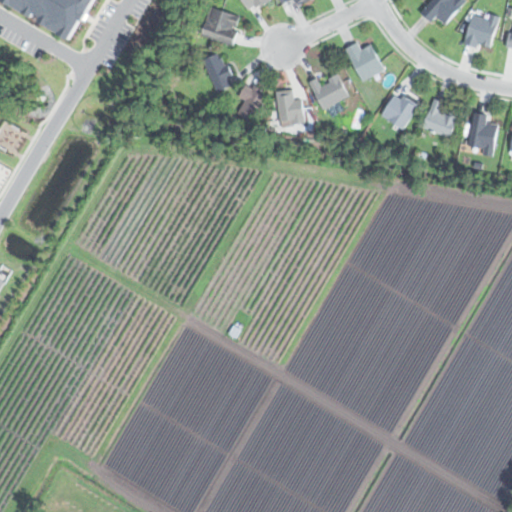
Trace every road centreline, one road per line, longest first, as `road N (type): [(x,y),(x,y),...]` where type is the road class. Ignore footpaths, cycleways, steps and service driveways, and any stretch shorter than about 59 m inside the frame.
road 1 (residential): [(121,0),(0,203)]
road 2 (residential): [(379,0),(431,62),(511,88)]
